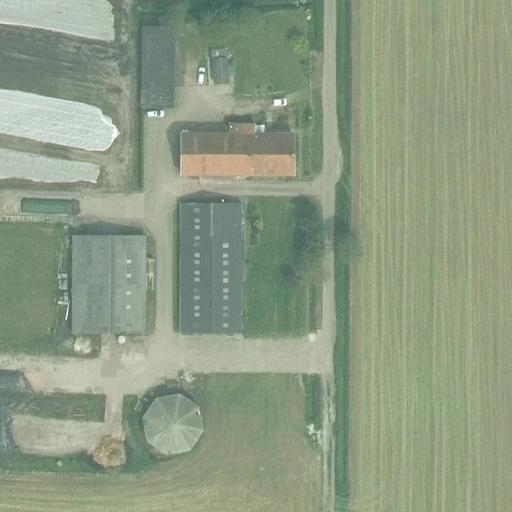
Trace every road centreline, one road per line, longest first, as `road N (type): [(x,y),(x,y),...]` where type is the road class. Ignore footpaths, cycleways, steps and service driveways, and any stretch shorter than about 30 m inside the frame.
road 1 (unclassified): [(327,365),(330,0)]
road 2 (track): [(327,511),(327,365)]
